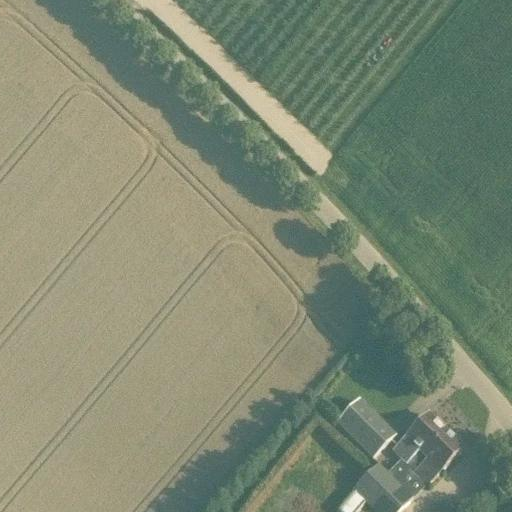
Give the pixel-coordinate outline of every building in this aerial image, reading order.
[(465,446),(480,433),(453,402),(438,416),(465,446)] [(371,463),(395,440),(358,403),(335,427),(371,463)] [(369,511),(409,471),(444,435),(426,417),(391,453),(400,463),(386,476),(378,468),(352,495),(369,511)] [(444,435),(409,471),(369,511),(403,511),(413,502),(412,502),(426,488),(462,453),(444,435)] [(450,511),(441,503),(433,511),(450,511)]
